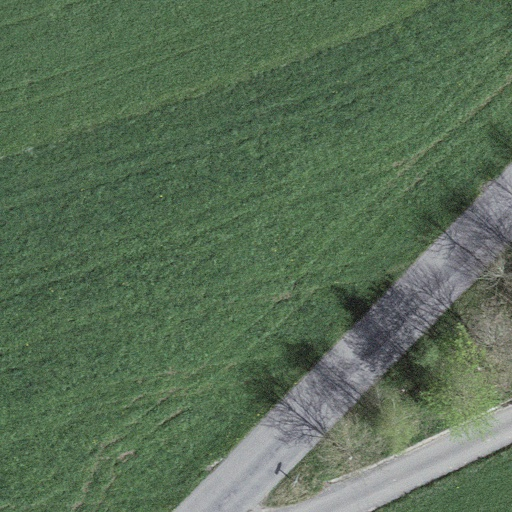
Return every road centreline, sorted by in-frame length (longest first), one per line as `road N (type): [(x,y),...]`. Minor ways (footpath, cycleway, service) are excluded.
road 1 (unclassified): [(207,511),(511,197)]
road 2 (track): [(511,426),(325,511)]
